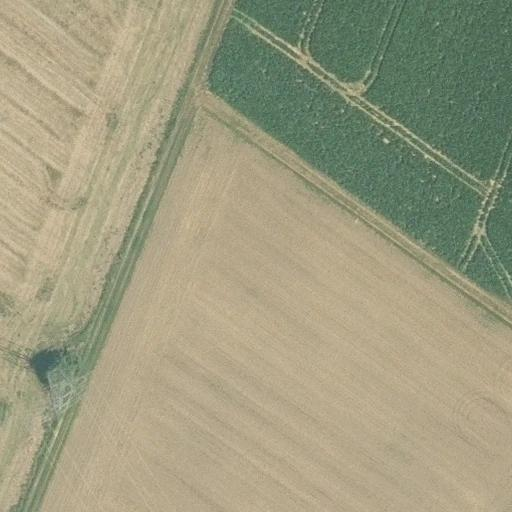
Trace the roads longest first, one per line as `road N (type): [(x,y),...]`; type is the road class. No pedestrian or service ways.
road 1 (track): [(28,511),(227,0)]
road 2 (track): [(190,94),(511,324)]
